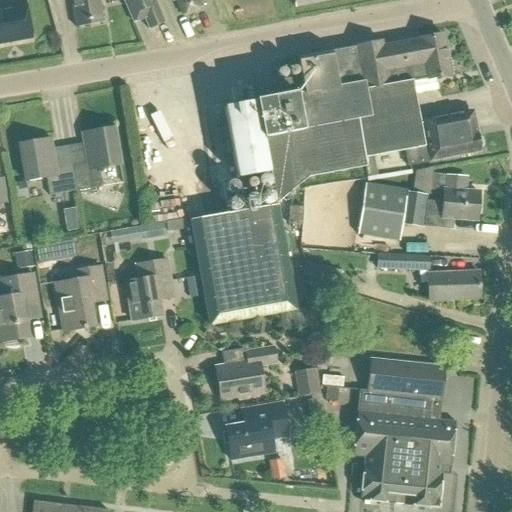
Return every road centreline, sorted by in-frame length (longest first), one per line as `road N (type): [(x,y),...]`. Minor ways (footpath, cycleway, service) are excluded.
road 1 (unclassified): [(0,90),(478,7)]
road 2 (residential): [(0,391),(157,360),(179,391),(183,489),(5,473)]
road 3 (residential): [(511,263),(487,511)]
